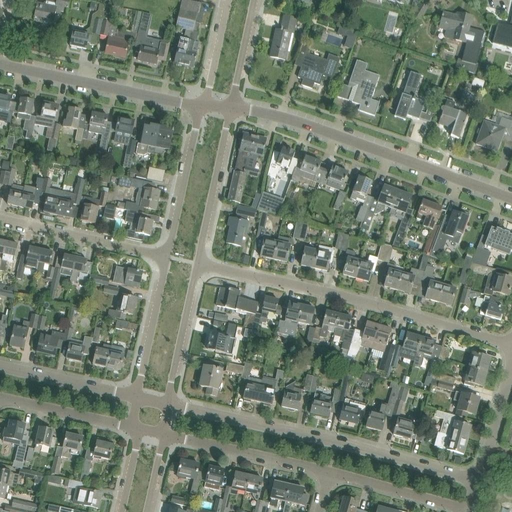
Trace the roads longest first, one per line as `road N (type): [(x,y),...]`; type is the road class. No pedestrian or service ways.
road 1 (residential): [(511,349),(319,289),(196,264)]
road 2 (residential): [(477,483),(166,403)]
road 3 (tertiary): [(511,198),(279,115),(231,107)]
road 4 (tertiary): [(198,107),(0,62)]
road 5 (residential): [(167,257),(0,221)]
road 6 (residential): [(163,433),(328,472)]
road 7 (residential): [(196,264),(231,107)]
road 8 (residential): [(198,107),(167,257)]
road 9 (residential): [(328,472),(468,511)]
road 10 (residential): [(167,257),(135,398)]
road 11 (residential): [(166,403),(196,264)]
road 12 (residential): [(0,399),(136,428)]
road 13 (residential): [(135,398),(0,367)]
road 14 (residential): [(477,483),(511,361)]
